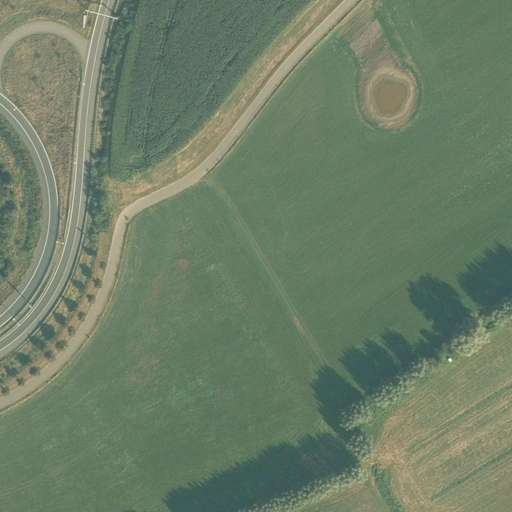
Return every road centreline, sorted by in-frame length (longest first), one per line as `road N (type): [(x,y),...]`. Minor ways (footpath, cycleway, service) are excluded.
road 1 (unclassified): [(0,404),(77,343),(99,306),(122,221),(210,162),(353,0)]
road 2 (motorway): [(0,348),(43,306),(63,269),(109,0)]
road 3 (motorway): [(0,101),(41,153),(54,197),(42,270),(0,322)]
